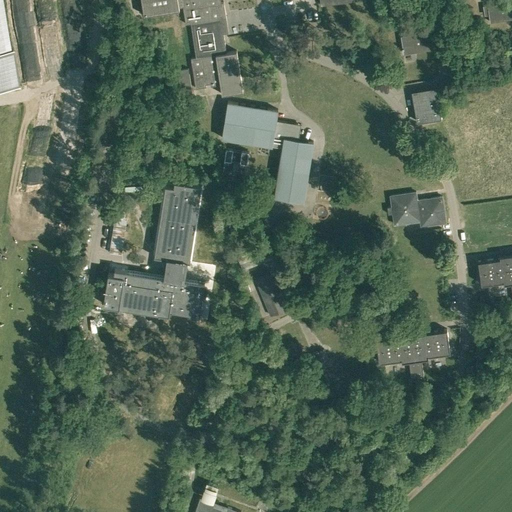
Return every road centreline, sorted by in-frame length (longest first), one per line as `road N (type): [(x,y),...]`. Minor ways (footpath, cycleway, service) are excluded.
road 1 (unclassified): [(272,40),(380,91),(440,165),(460,260),(462,373)]
road 2 (unclassified): [(254,355),(269,330),(300,317),(268,231),(281,211),(309,211),(319,135),(287,109),(272,40)]
road 3 (unclassified): [(128,0),(137,47),(107,177),(136,219)]
